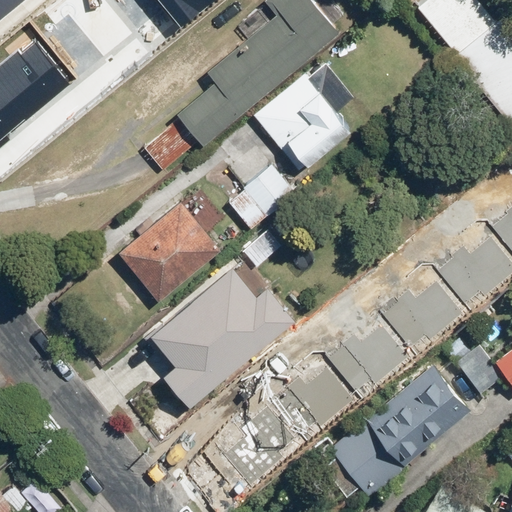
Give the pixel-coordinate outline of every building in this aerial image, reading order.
[(0,0),(0,13),(16,0),(0,0)] [(209,5),(204,0),(158,0),(181,28),(209,5)] [(178,116),(204,146),(339,32),(311,0),(269,0),(267,3),(277,14),(210,71),(219,82),(178,116)] [(483,0),(415,0),(463,61),(469,56),(511,119),(511,19),(502,24),(483,0)] [(0,68),(0,140),(69,84),(37,45),(22,57),(19,53),(0,68)] [(355,96),(327,63),(309,79),(305,74),(254,117),(298,169),(343,130),(331,116),(355,96)] [(298,188),(276,162),(231,201),(254,227),(298,188)] [(184,196),(122,245),(163,295),(224,245),(184,196)] [(511,207),(491,225),(511,248),(511,207)] [(286,244),(268,225),(244,246),(261,266),(286,244)] [(464,245),(438,269),(467,302),(482,290),(487,296),(511,273),(511,261),(492,239),(474,256),(464,245)] [(166,367),(193,401),(297,317),(270,283),(259,292),(235,262),(146,334),(171,363),(166,367)] [(407,289),(381,312),(411,346),(425,334),(430,340),(461,312),(435,283),(417,299),(407,289)] [(353,334),(326,357),(362,398),(408,357),(381,327),(362,344),(353,334)] [(511,343),(498,354),(511,373),(511,343)] [(436,359),(332,443),(370,489),(474,405),(458,379),(436,359)] [(287,389),(320,427),(352,399),(326,369),(307,386),(300,378),(287,389)] [(446,478),(424,511),(491,511),(494,507),(446,478)] [(22,511),(1,487),(0,487),(0,511),(22,511)]
